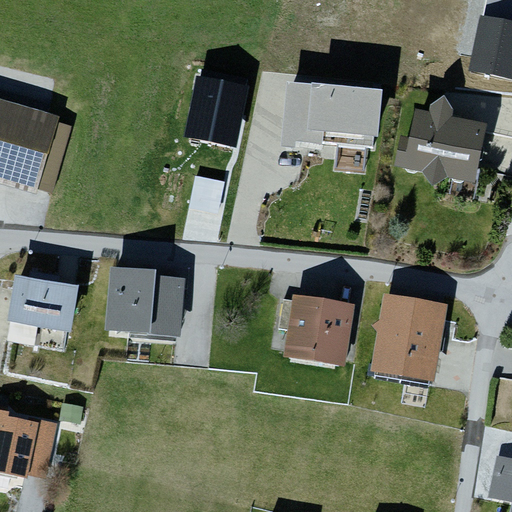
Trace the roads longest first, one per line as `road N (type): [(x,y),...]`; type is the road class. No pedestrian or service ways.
road 1 (residential): [(500,290),(0,238)]
road 2 (residential): [(465,511),(500,290)]
